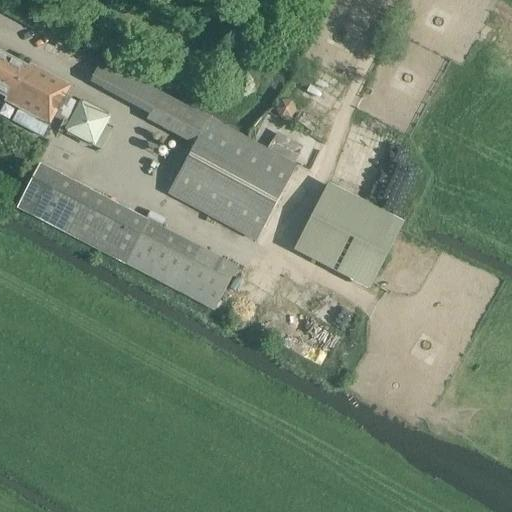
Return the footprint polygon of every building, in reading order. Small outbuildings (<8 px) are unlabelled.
[(0,54),(0,93),(4,95),(1,100),(16,107),(10,119),(41,135),(67,85),(26,63),(24,67),(0,54)] [(166,190),(254,238),(294,164),(292,163),(294,159),(293,159),(298,150),(272,135),(267,144),(266,144),(264,148),(99,59),(90,75),(198,133),(166,190)] [(65,130),(96,145),(111,115),(81,99),(65,130)] [(236,266),(38,163),(15,205),(213,308),(236,266)] [(330,186),(296,252),(373,291),(407,224),(330,186)]
